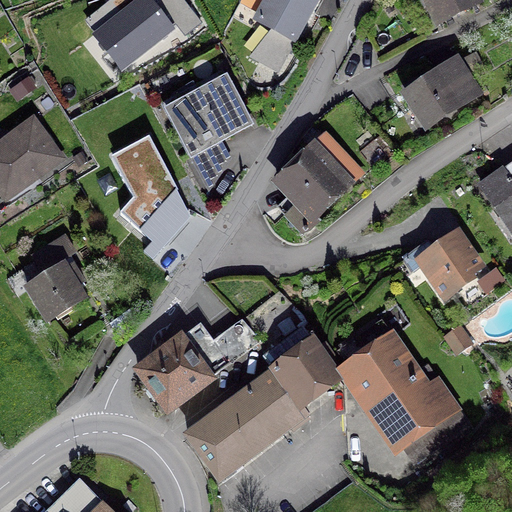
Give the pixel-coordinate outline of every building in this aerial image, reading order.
[(105,23),(90,35),(121,74),(178,28),(185,36),(201,23),(182,0),(110,0),(96,12),(105,23)] [(268,0),(256,23),(291,42),(314,0),(268,0)] [(437,25),(475,5),(472,0),(418,0),(417,1),(422,10),(428,7),(437,25)] [(474,95),(454,65),(405,98),(425,128),(474,95)] [(169,112),(192,154),(220,139),(249,123),(226,82),(169,112)] [(0,198),(3,203),(29,183),(28,182),(41,173),(42,174),(60,161),(31,122),(0,144),(0,148),(3,152),(0,154),(0,198)] [(148,138),(112,158),(134,198),(121,213),(154,240),(142,255),(152,263),(191,217),(148,138)] [(220,139),(192,154),(210,191),(231,162),(220,139)] [(323,144),(280,187),(291,197),(277,211),(300,234),(307,231),(317,222),(313,218),(355,177),(323,144)] [(511,174),(511,180),(507,184),(500,173),(479,188),(498,217),(502,214),(511,228),(511,174)] [(478,268),(453,233),(439,244),(444,251),(435,257),(426,244),(402,262),(410,274),(420,268),(443,300),(469,281),(467,276),(478,268)] [(50,268),(72,254),(63,240),(40,254),(50,268)] [(45,323),(82,300),(75,288),(81,284),(71,268),(64,272),(62,268),(25,291),(45,323)] [(114,332),(118,338),(138,323),(129,310),(109,325),(114,332)] [(345,369),(346,371),(412,465),(466,428),(426,370),(417,376),(391,337),(389,339),(380,325),(338,356),(347,368),(345,369)] [(137,374),(166,412),(227,366),(199,328),(137,374)] [(299,410),(338,381),(332,373),(339,368),(323,346),(316,351),(300,329),(261,358),(273,374),(186,439),(217,480),(287,427),(291,432),(307,420),(299,410)] [(456,356),(469,347),(457,329),(444,339),(456,356)] [(107,511),(77,482),(46,511),(107,511)]
